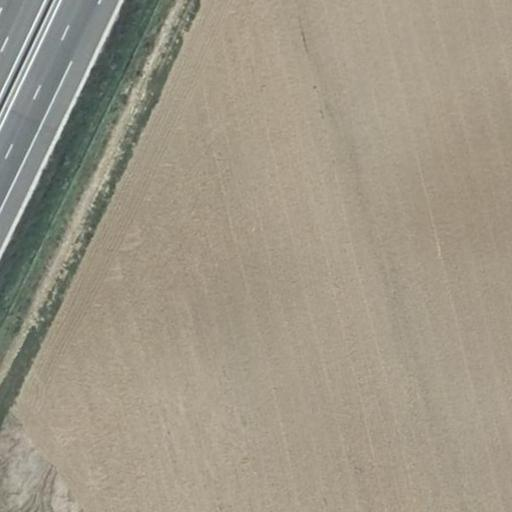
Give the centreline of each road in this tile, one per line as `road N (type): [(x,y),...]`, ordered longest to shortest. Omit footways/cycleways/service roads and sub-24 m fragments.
road 1 (track): [(0,386),(186,0)]
road 2 (motorway): [(0,152),(73,0)]
